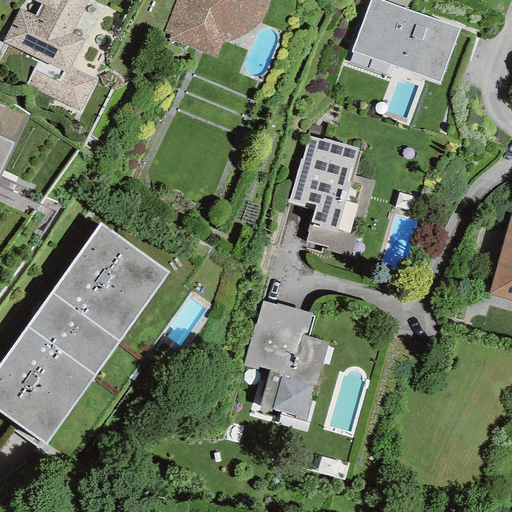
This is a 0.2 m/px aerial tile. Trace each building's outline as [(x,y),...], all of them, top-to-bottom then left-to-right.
[(44,0),(37,16),(19,8),(5,38),(44,56),(31,84),(79,107),(92,79),(68,67),(84,34),(70,27),(82,0),(44,0)] [(186,0),(186,2),(180,0),(177,0),(163,36),(215,58),(222,43),(243,36),(255,26),(261,19),(265,8),(264,0),(186,0)] [(461,39),(370,5),(349,60),(439,95),(461,39)] [(357,149),(309,135),(292,197),(318,205),(307,244),(351,256),(373,180),(350,173),(357,149)] [(0,172),(13,145),(0,138),(0,172)] [(511,216),(511,217),(493,287),(511,292),(511,216)] [(99,219),(0,359),(0,409),(70,459),(193,285),(99,219)] [(310,311),(265,299),(248,361),(271,367),(261,404),(305,416),(327,339),(304,333),(310,311)]
